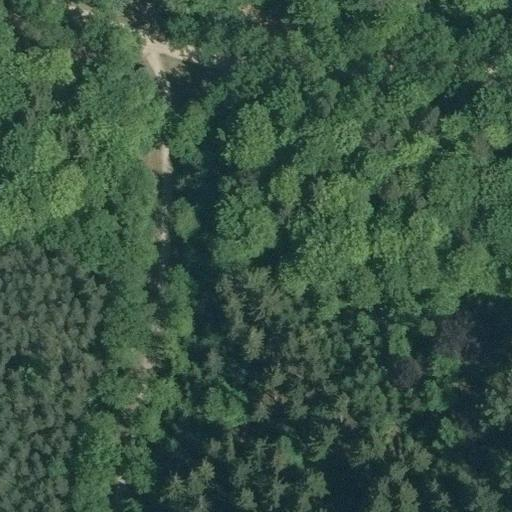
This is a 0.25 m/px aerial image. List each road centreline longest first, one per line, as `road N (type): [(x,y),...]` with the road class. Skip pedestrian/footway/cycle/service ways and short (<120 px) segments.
road 1 (track): [(24,0),(218,63),(511,74)]
road 2 (track): [(148,45),(165,113),(164,235),(115,511)]
